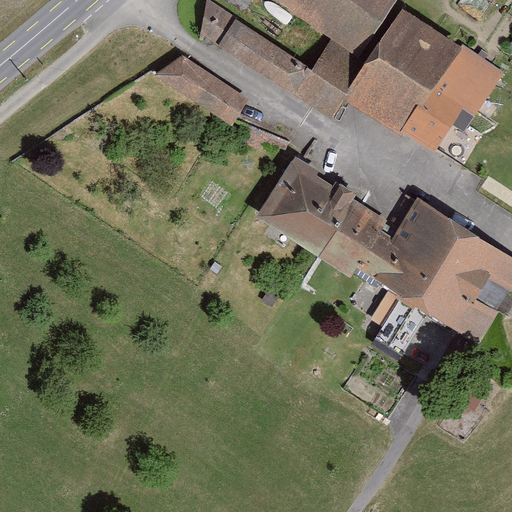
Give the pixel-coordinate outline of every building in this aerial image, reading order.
[(396,0),(269,0),(327,39),(306,70),(217,9),(202,30),(330,116),(344,95),(369,59),(360,53),(396,0)] [(404,130),(435,151),(464,107),(476,115),(503,74),(403,8),(369,59),(344,95),(402,133),(404,130)] [(232,123),(249,97),(183,52),(155,71),(232,123)] [(295,152),(258,212),(320,249),(337,222),(343,226),(353,211),(361,196),(353,191),(357,185),(340,175),(338,179),(295,152)] [(392,235),(353,211),(343,226),(337,222),(320,249),(475,347),(511,289),(511,255),(417,195),(392,235)]
